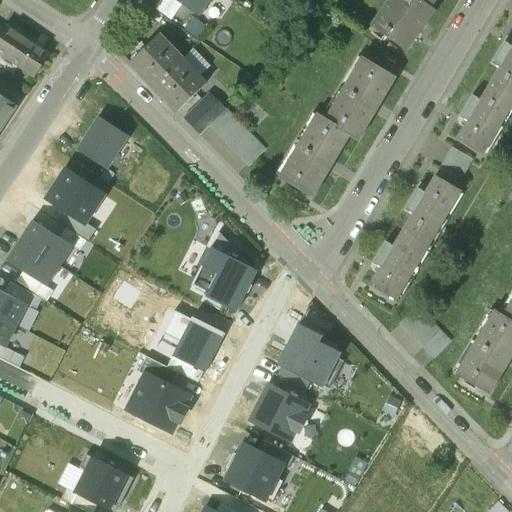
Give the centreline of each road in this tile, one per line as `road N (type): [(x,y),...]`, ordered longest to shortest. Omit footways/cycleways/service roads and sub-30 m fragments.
road 1 (residential): [(298,267),(349,219),(481,0)]
road 2 (residential): [(298,267),(84,47)]
road 3 (residential): [(501,479),(298,267)]
road 4 (residential): [(183,469),(0,378)]
road 5 (residential): [(268,321),(199,455),(183,469)]
road 6 (residential): [(84,47),(0,177)]
